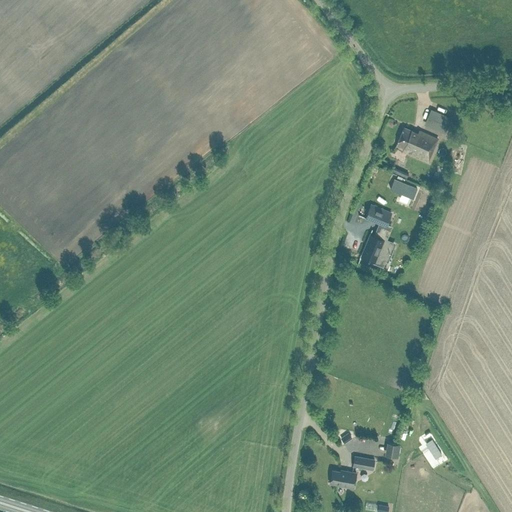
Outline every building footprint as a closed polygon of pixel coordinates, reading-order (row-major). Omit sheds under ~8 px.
[(450,118),(430,109),(424,123),(444,131),(450,118)] [(395,146),(427,160),(437,138),(419,130),(418,132),(404,126),(395,146)] [(451,171),(443,167),(435,184),(444,187),(451,171)] [(416,186),(394,177),(390,188),(412,197),(416,186)] [(379,223),(376,229),(388,234),(391,225),(387,223),(392,211),(377,205),(378,204),(373,202),(372,203),(370,202),(364,217),(379,223)] [(361,255),(373,260),(372,261),(382,266),(385,260),(387,261),(395,242),(386,238),(388,234),(376,229),(373,235),(370,234),(361,255)] [(441,453),(431,438),(426,441),(436,456),(441,453)] [(389,442),(387,454),(397,456),(399,444),(389,442)] [(352,465),(372,468),(374,459),(354,455),(352,465)] [(329,482),(353,486),(356,471),(340,468),(340,470),(331,468),(329,482)] [(378,503),(376,511),(381,511),(387,511),(388,510),(389,505),(378,503)]
